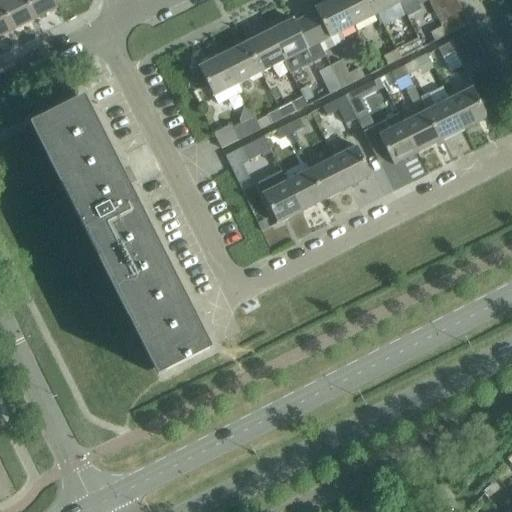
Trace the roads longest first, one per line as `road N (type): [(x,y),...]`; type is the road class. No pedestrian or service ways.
road 1 (residential): [(107,27),(220,262),(245,285),(511,155)]
road 2 (secondary): [(511,299),(97,505)]
road 3 (secondary): [(194,511),(511,350)]
road 4 (residential): [(97,505),(0,323)]
road 5 (residential): [(0,82),(107,27)]
